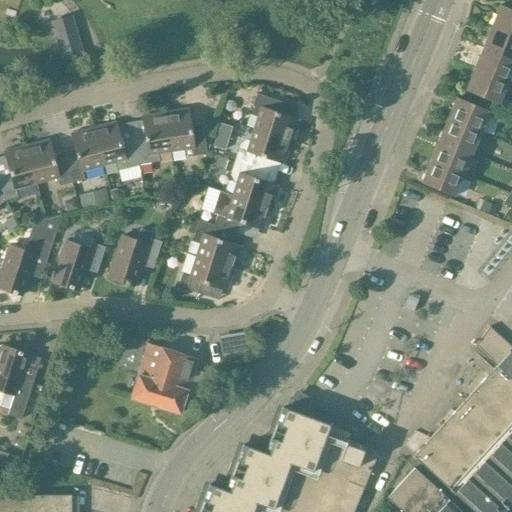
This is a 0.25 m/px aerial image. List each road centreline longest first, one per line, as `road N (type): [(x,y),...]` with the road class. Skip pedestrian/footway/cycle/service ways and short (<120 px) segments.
road 1 (residential): [(0,120),(214,72),(269,73),(309,87)]
road 2 (residential): [(267,297),(238,316),(201,320),(92,308),(0,317)]
road 3 (tertiary): [(334,250),(439,0)]
road 4 (tertiary): [(157,511),(190,453),(268,379),(309,313)]
road 5 (residential): [(309,87),(321,109),(323,142),(267,297)]
road 6 (residential): [(334,250),(469,302),(490,296),(511,268)]
